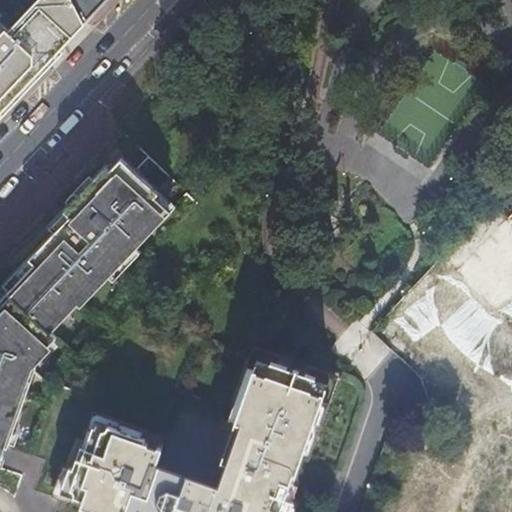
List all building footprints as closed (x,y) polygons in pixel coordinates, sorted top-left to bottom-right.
[(0,0),(0,20),(9,28),(25,11),(35,0),(0,0)] [(35,0),(25,11),(47,55),(50,59),(58,50),(85,21),(74,0),(35,0)] [(74,0),(85,21),(105,0),(74,0)] [(0,111),(6,105),(50,59),(47,55),(25,11),(9,28),(0,20),(0,111)] [(0,117),(9,108),(6,105),(0,111),(0,117)] [(106,169),(65,212),(70,217),(54,235),(4,287),(9,293),(0,302),(0,454),(4,444),(8,446),(10,442),(13,431),(31,380),(26,378),(30,365),(32,363),(57,338),(51,332),(78,304),(81,307),(108,278),(134,251),(170,214),(154,199),(158,196),(157,195),(121,161),(110,173),(106,169)] [(154,199),(170,214),(174,210),(158,195),(157,195),(158,196),(154,199)] [(65,212),(48,229),(54,235),(70,217),(65,212)] [(488,242),(438,288),(468,321),(434,352),(455,375),(489,343),(506,362),(511,355),(511,273),(511,272),(511,271),(511,248),(509,245),(499,254),(488,242)] [(139,255),(134,251),(108,278),(113,282),(139,255)] [(279,351),(253,343),(251,349),(258,351),(277,357),(279,351)] [(251,349),(250,348),(236,388),(244,391),(258,351),(251,349)] [(147,435),(145,435),(94,417),(84,444),(77,442),(69,463),(60,490),(82,498),(80,504),(101,511),(281,511),(282,510),(280,509),(291,477),(293,477),(311,428),(329,375),(310,369),(277,357),(258,351),(244,391),(221,457),(226,459),(218,480),(157,459),(162,446),(145,440),(147,435)] [(36,367),(32,363),(30,365),(26,378),(31,380),(36,367)] [(329,375),(336,378),(338,372),(312,363),(310,369),(329,375)] [(318,430),(336,378),(329,375),(311,428),(318,430)] [(94,417),(96,411),(89,408),(87,414),(94,417)] [(511,511),(511,414),(493,409),(471,494),(445,487),(438,511),(511,511)] [(94,417),(145,435),(147,428),(96,411),(94,417)] [(84,444),(94,417),(87,414),(77,442),(84,444)] [(19,434),(13,431),(10,442),(15,444),(19,434)] [(0,466),(2,467),(5,456),(9,446),(8,446),(4,444),(0,454),(0,466)] [(51,495),(57,496),(60,490),(69,463),(62,463),(51,495)] [(298,479),(293,477),(291,477),(280,509),(282,510),(286,511),(298,479)] [(60,490),(57,496),(80,504),(82,498),(60,490)]
